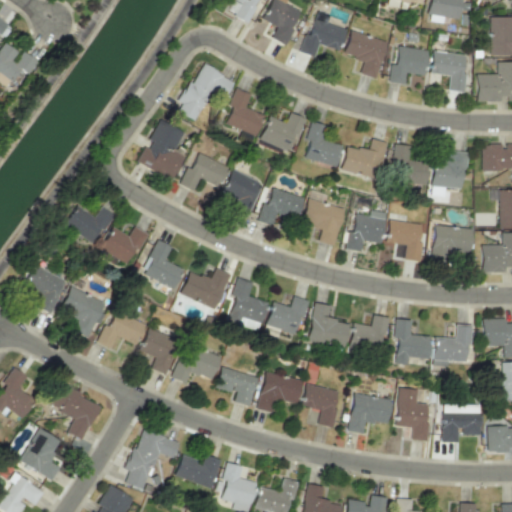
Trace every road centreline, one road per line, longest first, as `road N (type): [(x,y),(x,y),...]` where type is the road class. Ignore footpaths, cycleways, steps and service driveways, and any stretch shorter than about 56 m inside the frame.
road 1 (residential): [(511,123),(411,117),(336,99),(202,38),(183,49),(109,165),(119,184),(160,209),(272,261),(393,290),(511,295)]
road 2 (residential): [(511,473),(356,464),(234,435),(0,328)]
road 3 (residential): [(63,511),(133,395)]
